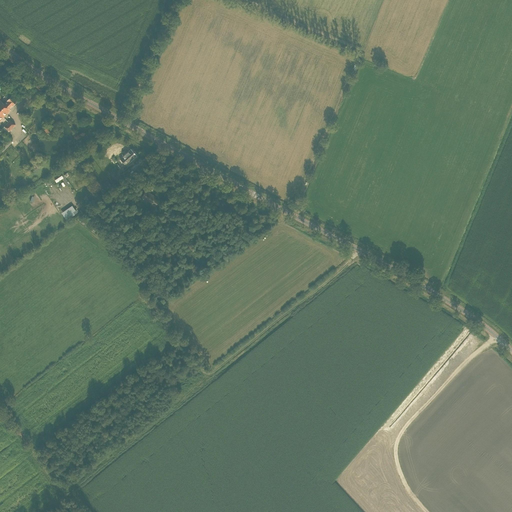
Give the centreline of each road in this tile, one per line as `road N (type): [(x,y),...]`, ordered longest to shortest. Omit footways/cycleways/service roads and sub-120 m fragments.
road 1 (tertiary): [(511,352),(446,300),(0,47)]
road 2 (track): [(358,252),(207,374),(146,298)]
road 3 (track): [(125,123),(178,0)]
